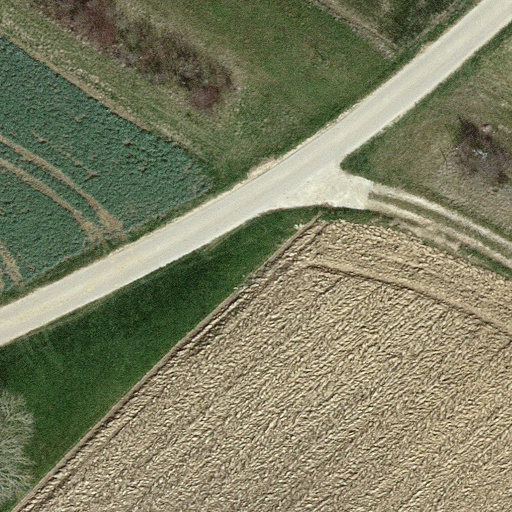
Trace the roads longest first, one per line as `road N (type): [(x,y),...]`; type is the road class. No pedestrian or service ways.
road 1 (track): [(0,331),(276,193),(509,0)]
road 2 (track): [(276,193),(353,201),(448,230),(511,267)]
